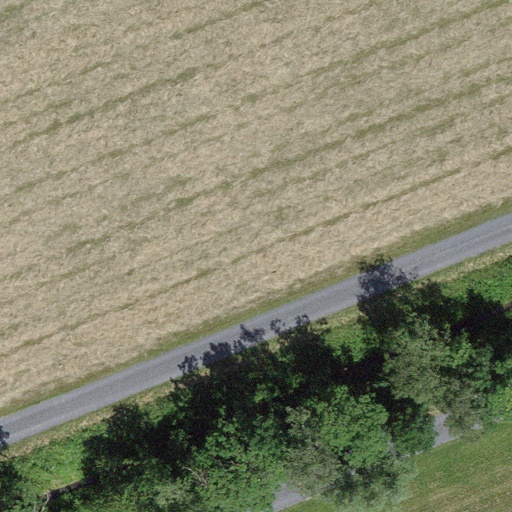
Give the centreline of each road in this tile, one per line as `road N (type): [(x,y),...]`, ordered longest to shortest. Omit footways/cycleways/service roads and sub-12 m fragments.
road 1 (track): [(511,199),(0,402)]
road 2 (track): [(240,511),(511,399)]
